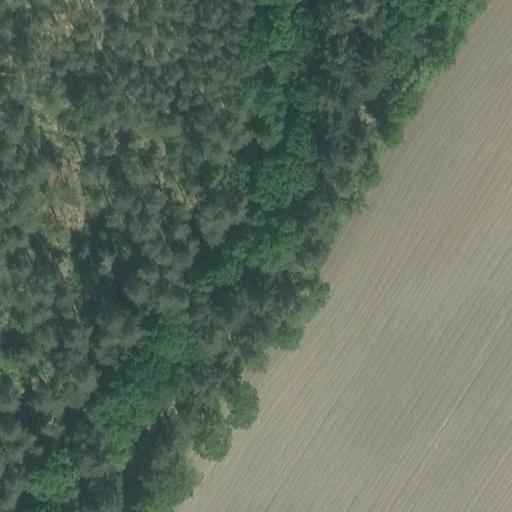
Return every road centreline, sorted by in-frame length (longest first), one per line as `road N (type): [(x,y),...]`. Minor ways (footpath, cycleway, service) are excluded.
road 1 (track): [(0,101),(257,166),(30,511)]
road 2 (track): [(259,0),(257,166)]
